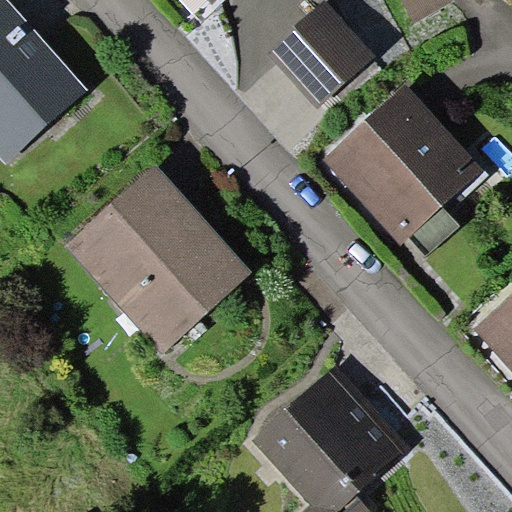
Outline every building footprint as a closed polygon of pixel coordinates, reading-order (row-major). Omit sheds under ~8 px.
[(6,0),(0,0),(0,156),(7,163),(88,91),(6,0)] [(326,0),(268,53),(318,108),(376,55),(326,0)] [(455,0),(401,0),(414,23),(455,0)] [(405,85),(323,159),(401,244),(408,237),(443,206),(483,170),(405,85)] [(157,165),(66,246),(163,353),(254,272),(157,165)] [(461,226),(443,206),(408,237),(426,256),(461,226)] [(511,294),(473,329),(511,371),(511,294)] [(339,364),(253,439),(311,505),(302,511),(371,511),(372,511),(356,493),(410,445),(339,364)]
